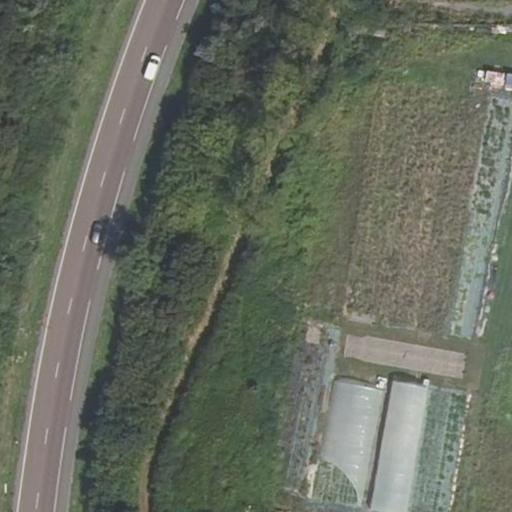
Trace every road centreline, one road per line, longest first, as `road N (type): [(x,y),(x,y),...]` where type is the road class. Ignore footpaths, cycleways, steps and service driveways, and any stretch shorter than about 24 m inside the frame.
road 1 (motorway): [(34,511),(63,325),(109,146),(162,0)]
road 2 (track): [(511,7),(389,2)]
